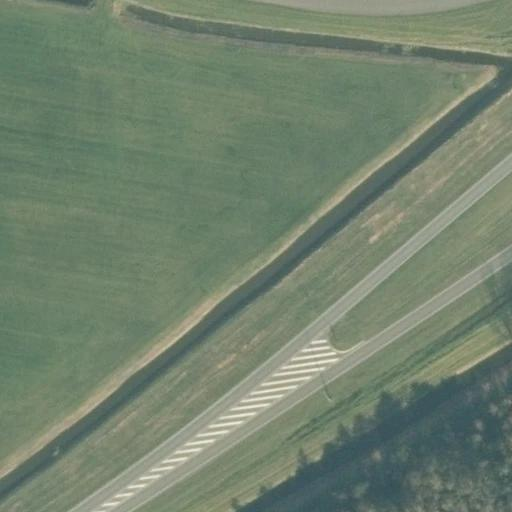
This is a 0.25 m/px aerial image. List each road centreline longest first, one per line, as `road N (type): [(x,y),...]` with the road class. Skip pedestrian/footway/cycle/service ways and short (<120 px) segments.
road 1 (trunk): [(511,163),(187,434),(77,511)]
road 2 (trunk): [(117,511),(511,251)]
road 3 (unclassified): [(284,0),(348,9),(472,0)]
